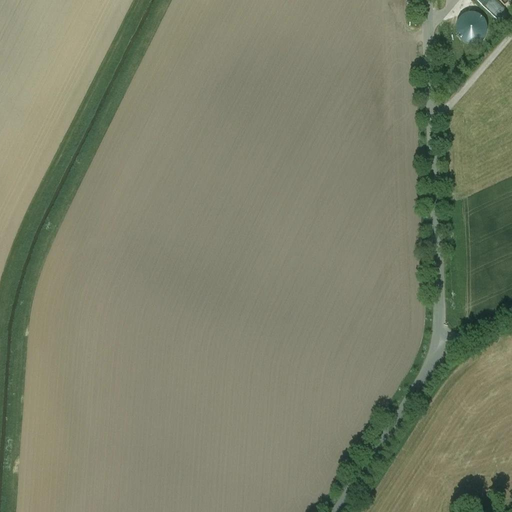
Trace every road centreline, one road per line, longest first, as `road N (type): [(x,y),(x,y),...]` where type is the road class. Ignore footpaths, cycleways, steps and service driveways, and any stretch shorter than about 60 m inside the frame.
road 1 (unclassified): [(439,344),(428,0)]
road 2 (unclassified): [(338,511),(439,344)]
